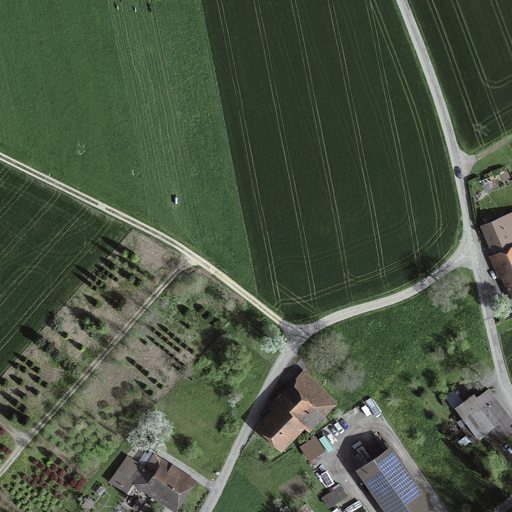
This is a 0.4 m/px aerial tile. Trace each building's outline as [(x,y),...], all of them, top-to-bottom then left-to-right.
[(492,245),(493,245),(511,236),(511,213),(484,226),(492,245)] [(511,236),(493,245),(498,256),(499,256),(511,285),(511,236)] [(308,431),(335,404),(304,373),(280,397),(285,402),(262,425),(281,445),(302,424),(308,431)] [(511,431),(511,421),(488,389),(473,399),(471,396),(456,406),(470,425),(464,429),(472,441),(492,426),(501,439),(511,431)] [(392,511),(413,511),(425,504),(390,452),(364,470),(392,511)] [(192,479),(156,455),(152,462),(149,461),(145,468),(129,457),(112,480),(130,491),(135,483),(173,508),(192,479)] [(334,502),(344,496),(340,489),(329,496),(334,502)]
